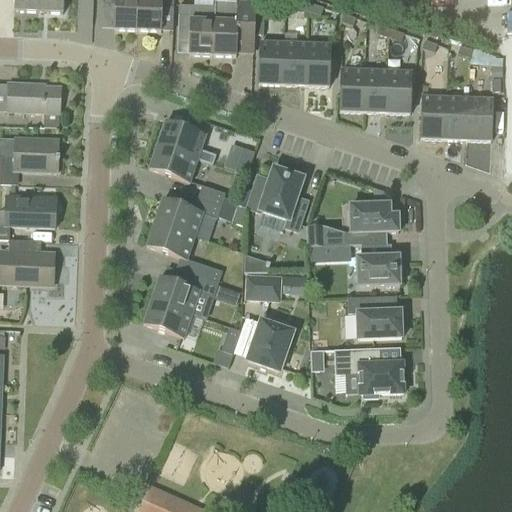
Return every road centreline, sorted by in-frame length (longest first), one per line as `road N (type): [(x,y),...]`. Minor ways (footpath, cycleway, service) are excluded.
road 1 (residential): [(434,174),(445,418),(429,438),(326,436),(91,352)]
road 2 (residential): [(434,174),(108,61)]
road 3 (residential): [(91,352),(108,61)]
road 4 (residential): [(16,511),(91,352)]
